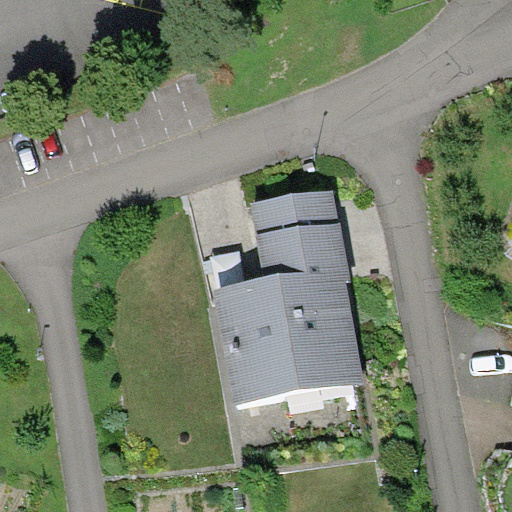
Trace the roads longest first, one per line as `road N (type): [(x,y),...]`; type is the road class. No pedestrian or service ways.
road 1 (residential): [(368,96),(389,155),(458,511)]
road 2 (unclassified): [(25,216),(368,96)]
road 3 (residential): [(86,511),(49,279),(25,216)]
